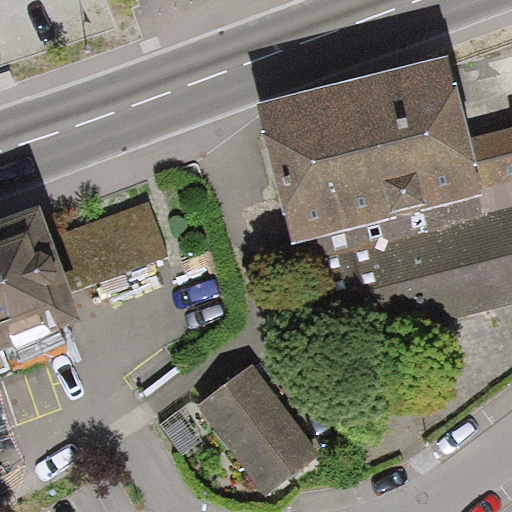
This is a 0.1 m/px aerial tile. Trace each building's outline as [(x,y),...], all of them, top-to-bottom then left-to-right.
[(451,74),(265,119),(295,248),(300,247),(482,203),(479,190),(511,182),(511,137),(469,148),(451,74)] [(511,199),(482,203),(300,247),(322,345),(511,303),(511,199)] [(50,237),(69,291),(170,256),(151,202),(50,237)] [(0,370),(11,366),(2,347),(80,320),(69,291),(50,237),(38,204),(0,218),(0,370)] [(159,356),(124,381),(138,401),(174,375),(159,356)] [(240,380),(194,417),(259,497),(305,461),(240,380)]
